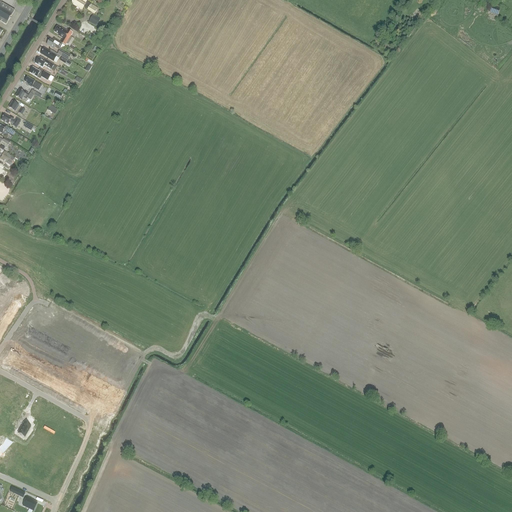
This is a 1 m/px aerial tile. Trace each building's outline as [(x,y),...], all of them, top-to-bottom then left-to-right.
[(82,10),(84,7),(87,9),(87,10),(94,15),(98,9),(91,4),(87,2),(88,0),(87,0),(73,0),(72,2),(74,3),(73,5),(82,10)] [(0,2),(0,17),(8,23),(15,11),(0,2)] [(492,6),(490,12),(498,14),(500,8),(492,6)] [(96,27),(100,19),(93,15),(89,23),(96,27)] [(0,22),(6,26),(8,23),(0,17),(0,22)] [(73,33),(68,30),(67,32),(62,28),(61,29),(57,27),(54,33),(59,35),(59,37),(63,39),(60,43),(66,46),(73,33)] [(55,40),(53,42),(50,40),(47,45),(54,49),(55,48),(59,50),(62,44),(55,40)] [(51,50),(51,51),(50,53),(44,49),(41,55),(54,62),(57,57),(59,59),(60,56),(51,50)] [(57,54),(68,60),(70,56),(60,50),(57,54)] [(44,66),(47,68),(51,70),(54,65),(52,64),(52,65),(50,63),(45,60),(44,62),(38,59),(37,61),(36,61),(35,62),(36,63),(35,64),(43,68),(44,66)] [(40,79),(41,77),(48,81),(51,76),(44,72),(39,69),(38,71),(33,68),(30,73),(40,79)] [(35,82),(27,77),(24,82),(27,83),(26,84),(29,86),(28,86),(32,88),(32,87),(39,91),(42,86),(35,82)] [(31,100),(34,95),(30,93),(28,95),(25,94),(26,94),(19,90),(16,97),(22,100),(24,96),(31,100)] [(15,112),(19,106),(13,102),(9,108),(15,112)] [(47,110),(55,115),(58,110),(50,105),(47,110)] [(17,128),(21,121),(16,119),(15,122),(4,115),(1,121),(8,125),(10,123),(13,125),(17,128)] [(0,125),(0,132),(2,134),(6,136),(8,134),(13,136),(15,132),(6,126),(5,128),(0,125)] [(5,152),(0,159),(10,166),(15,158),(5,152)] [(24,423),(18,433),(25,437),(31,427),(24,423)] [(0,451),(2,454),(13,442),(6,439),(1,446),(0,444),(0,451)] [(50,448),(49,451),(54,454),(59,456),(64,445),(56,441),(56,442),(53,450),(50,448)] [(51,472),(55,466),(49,463),(50,462),(52,459),(39,453),(36,459),(43,462),(41,467),(44,469),(44,470),(48,471),(51,472)] [(12,487),(10,492),(19,496),(21,492),(12,487)] [(27,497),(23,506),(34,511),(37,503),(31,500),(31,499),(27,497)]
